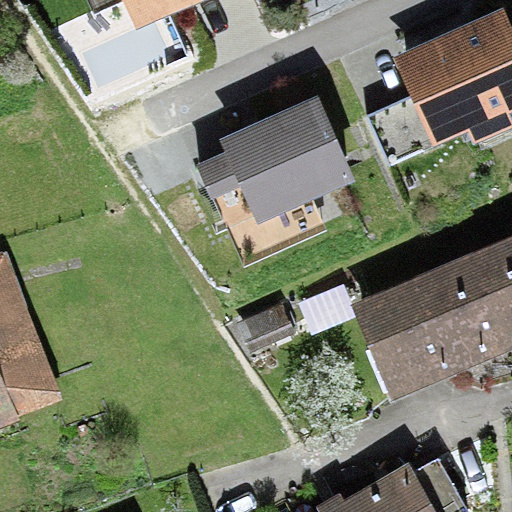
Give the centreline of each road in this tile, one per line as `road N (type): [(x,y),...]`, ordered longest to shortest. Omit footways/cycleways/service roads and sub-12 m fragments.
road 1 (residential): [(191,117),(449,0)]
road 2 (residential): [(309,464),(511,406)]
